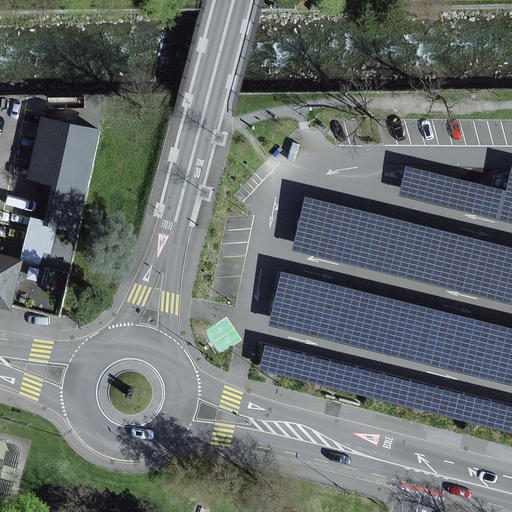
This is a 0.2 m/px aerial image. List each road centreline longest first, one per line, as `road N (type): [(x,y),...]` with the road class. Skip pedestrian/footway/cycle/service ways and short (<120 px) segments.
road 1 (residential): [(234,0),(166,258)]
road 2 (primary): [(164,435),(221,434),(384,461)]
road 3 (primary): [(384,461),(309,422),(181,374)]
